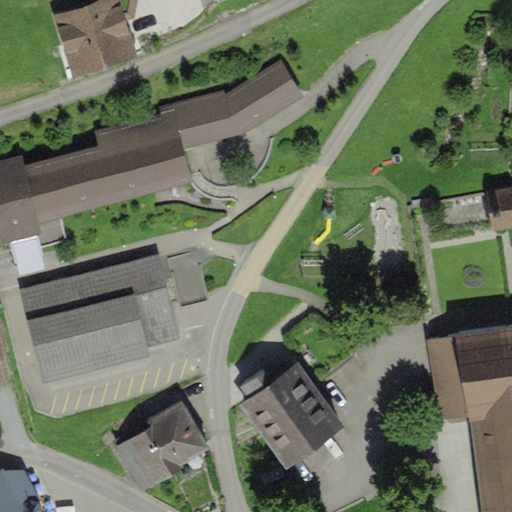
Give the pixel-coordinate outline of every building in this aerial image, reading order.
[(125,20),(118,0),(94,0),(54,14),(74,70),(135,49),(125,20)] [(118,0),(125,20),(135,17),(136,0),(118,0)] [(108,147),(44,162),(55,215),(207,175),(195,136),(218,139),(252,132),(316,91),(289,59),(237,90),(101,130),(108,147)] [(0,160),(0,240),(57,228),(41,151),(0,160)] [(511,182),(486,187),(492,225),(511,221),(511,182)] [(158,251),(20,285),(42,372),(150,345),(149,339),(178,332),(158,251)] [(195,252),(167,259),(178,302),(206,294),(195,252)] [(497,511),(496,511),(511,511),(511,322),(431,336),(443,419),(482,413),(497,511)] [(249,391),(240,398),(286,458),(343,414),(328,394),(299,357),(275,375),(264,361),(240,379),(249,391)] [(145,418),(147,422),(172,463),(209,440),(182,395),(145,418)] [(147,422),(115,442),(140,483),(172,463),(147,422)] [(0,511),(27,511),(28,511),(36,511),(40,510),(42,503),(23,466),(5,465),(3,462),(0,464),(0,511)]
